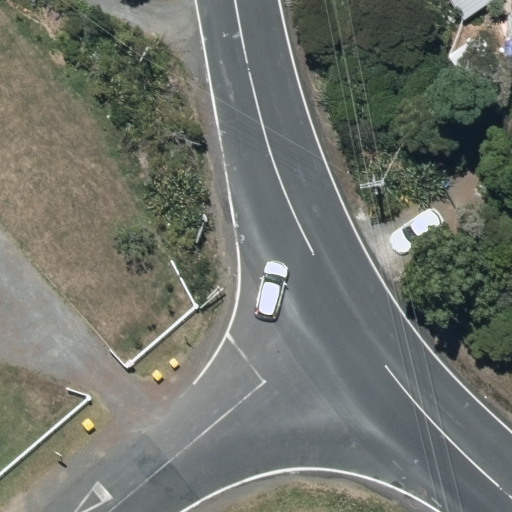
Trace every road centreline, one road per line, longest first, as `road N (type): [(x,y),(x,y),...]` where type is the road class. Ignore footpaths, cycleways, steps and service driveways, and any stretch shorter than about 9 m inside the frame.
road 1 (secondary): [(351,316),(276,168),(237,0)]
road 2 (unclassified): [(351,316),(112,511)]
road 3 (secondary): [(511,496),(412,395),(351,316)]
